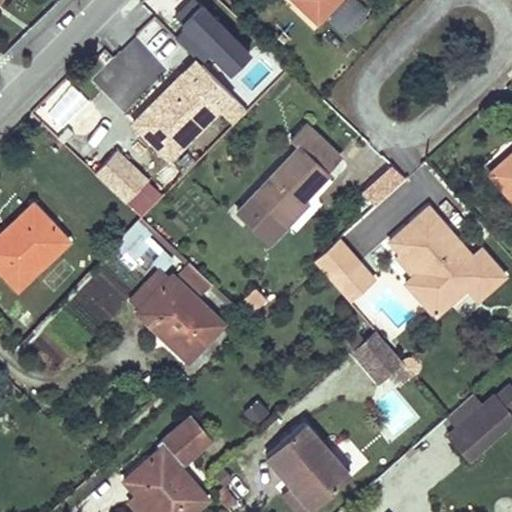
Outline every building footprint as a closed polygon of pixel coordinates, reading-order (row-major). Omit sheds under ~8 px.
[(191,0),(176,16),(182,22),(201,3),(197,0),(191,0)] [(295,0),(318,21),(337,0),(295,0)] [(187,28),(176,38),(197,59),(201,63),(212,52),(231,72),(250,53),(201,3),(182,22),(187,28)] [(197,59),(183,73),(186,76),(137,126),(143,131),(157,146),(169,158),(183,143),(202,125),(233,95),(197,59)] [(186,76),(183,73),(134,122),(137,126),(186,76)] [(203,132),(216,142),(231,123),(218,113),(203,132)] [(287,226),(282,221),(305,197),(307,200),(331,174),(329,172),(343,158),(308,124),(294,140),(301,147),(254,195),(238,212),(271,243),(287,226)] [(149,179),(118,150),(98,171),(128,201),(149,179)] [(511,162),(511,155),(491,173),(495,178),(511,162)] [(511,162),(495,178),(511,196),(511,162)] [(307,200),(305,197),(282,221),(287,226),(310,202),(307,200)] [(35,204),(21,216),(25,220),(0,242),(0,269),(17,287),(69,240),(35,204)] [(479,299),(506,276),(482,248),(473,256),(429,207),(390,241),(401,254),(406,250),(422,268),(413,276),(406,283),(435,316),(453,301),(456,306),(472,292),(479,299)] [(0,242),(25,220),(21,216),(0,235),(0,242)] [(153,243),(143,234),(128,250),(137,259),(153,243)] [(338,240),(315,261),(338,288),(362,266),(338,240)] [(401,254),(397,258),(413,276),(422,268),(406,250),(401,254)] [(186,259),(176,270),(202,292),(211,280),(186,259)] [(374,279),(362,266),(338,288),(350,301),(374,279)] [(162,267),(132,299),(142,309),(172,277),(162,267)] [(153,325),(157,320),(194,354),(224,322),(174,275),(172,277),(142,309),(140,312),(153,325)] [(257,289),(250,296),(259,306),(267,298),(257,289)] [(259,306),(250,296),(244,302),(253,312),(259,306)] [(194,354),(157,320),(153,325),(190,358),(194,354)] [(355,350),(367,340),(357,329),(345,339),(355,350)] [(367,340),(355,350),(382,380),(394,369),(405,381),(414,373),(414,372),(404,361),(377,331),(367,340)] [(417,363),(417,362),(416,360),(414,359),(413,358),(411,357),(409,357),(408,357),(407,359),(405,360),(404,361),(414,372),(416,370),(417,368),(418,367),(418,365),(417,363)] [(496,397),(494,396),(483,406),(458,428),(449,437),(469,459),(511,420),(511,414),(511,412),(511,411),(511,386),(510,385),(496,397)] [(447,417),(458,428),(483,406),(473,394),(447,417)] [(259,397),(241,409),(251,426),(269,414),(259,397)] [(17,425),(7,415),(0,423),(0,429),(6,435),(17,425)] [(207,431),(192,415),(159,444),(162,448),(126,481),(137,494),(140,490),(159,511),(192,511),(208,499),(181,468),(207,431)] [(279,469),(283,466),(316,504),(350,475),(305,422),(267,455),(279,469)] [(207,431),(181,468),(214,439),(207,431)] [(234,477),(224,466),(215,474),(225,485),(234,477)] [(306,511),(316,504),(283,466),(279,469),(292,484),(282,494),(298,511),(306,511)] [(228,489),(225,486),(216,493),(219,496),(228,489)] [(228,489),(219,496),(229,508),(238,500),(228,489)] [(159,511),(140,490),(137,494),(150,508),(150,509),(146,511),(159,511)]
